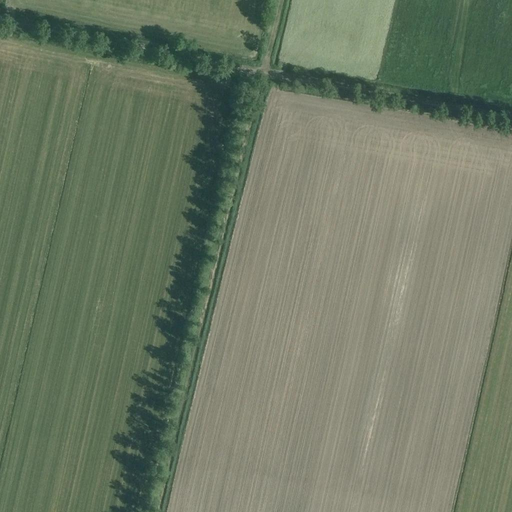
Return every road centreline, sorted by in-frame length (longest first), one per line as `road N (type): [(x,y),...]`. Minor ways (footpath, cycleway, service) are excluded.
road 1 (track): [(0,19),(260,73)]
road 2 (track): [(260,73),(511,119)]
